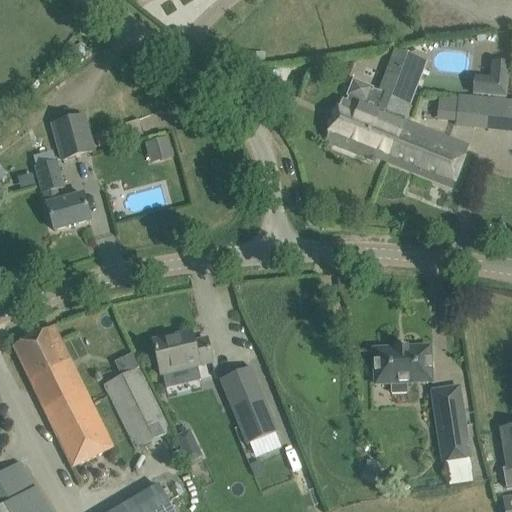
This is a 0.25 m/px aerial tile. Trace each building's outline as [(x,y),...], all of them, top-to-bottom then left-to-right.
[(343,101),(327,140),(387,163),(452,189),(467,149),(405,124),(429,66),(396,53),(381,94),(354,84),(347,103),(343,101)] [(509,69),(493,68),(492,84),(476,83),(475,99),(507,101),(509,69)] [(475,99),(459,97),(457,120),(509,125),(511,102),(507,101),(475,99)] [(85,117),(52,126),(62,162),(95,153),(85,117)] [(150,166),(174,160),(168,139),(145,145),(150,166)] [(54,232),(91,222),(84,196),(61,202),(58,191),(65,190),(57,162),(36,168),(49,213),(54,232)] [(13,348),(17,357),(61,449),(70,467),(71,467),(73,470),(115,451),(113,445),(63,346),(54,328),(13,348)] [(191,335),(154,344),(162,375),(212,363),(207,341),(206,341),(207,346),(194,349),(191,335)] [(398,348),(396,348),(396,350),(374,351),(376,386),(391,385),(392,395),(407,394),(407,384),(432,383),(430,349),(408,350),(408,348),(406,348),(406,350),(398,351),(398,348)] [(139,369),(122,377),(104,386),(136,451),(170,434),(139,369)] [(251,369),(220,382),(247,446),(278,433),(251,369)] [(433,393),(437,416),(444,464),(470,460),(459,389),(433,393)] [(511,472),(511,429),(502,432),(510,473),(511,472)] [(203,457),(190,431),(175,438),(188,464),(203,457)] [(264,474),(259,462),(250,466),(255,478),(264,474)] [(48,511),(19,464),(0,475),(0,511),(48,511)] [(362,483),(377,486),(381,467),(367,464),(362,483)] [(119,511),(171,511),(158,489),(119,511)] [(511,511),(511,499),(503,501),(504,511),(511,511)]
